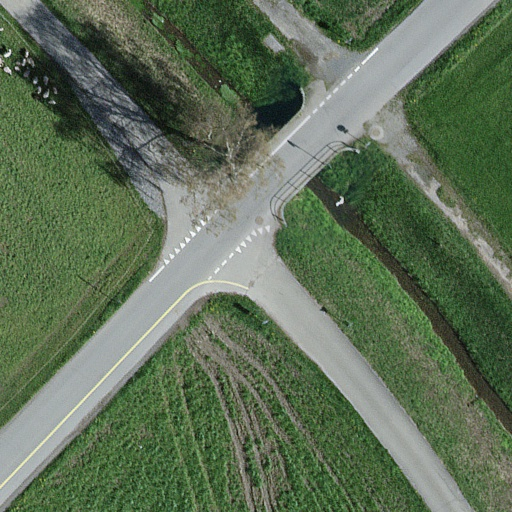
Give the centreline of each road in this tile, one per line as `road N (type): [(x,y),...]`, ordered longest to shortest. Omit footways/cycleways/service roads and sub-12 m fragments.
road 1 (unclassified): [(215,231),(368,398),(449,511)]
road 2 (unclassified): [(462,0),(215,231)]
road 3 (unclassified): [(215,231),(0,457)]
road 4 (unclassified): [(13,0),(215,231)]
